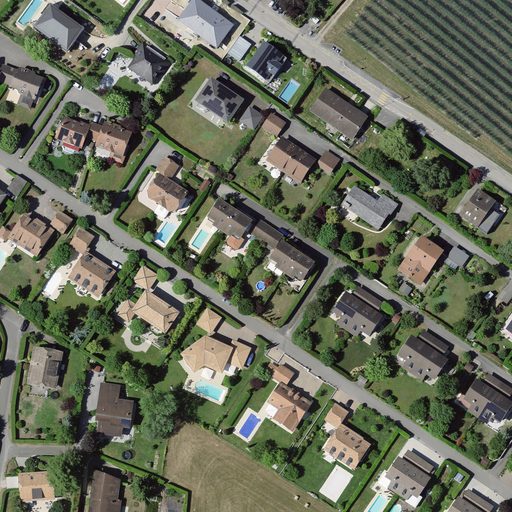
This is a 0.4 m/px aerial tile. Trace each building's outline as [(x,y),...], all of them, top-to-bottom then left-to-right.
[(235,26),(195,0),(191,0),(177,21),(220,49),(235,26)] [(75,25),(49,7),(33,29),(58,48),(75,25)] [(229,52),(242,61),(253,44),(241,35),(229,52)] [(172,62),(142,41),(125,66),(154,87),(172,62)] [(289,59),(264,43),(246,70),(271,87),(289,59)] [(20,75),(0,67),(0,87),(1,85),(10,88),(8,95),(38,106),(48,79),(22,69),(20,75)] [(244,103),(212,82),(196,105),(228,127),(244,103)] [(368,118),(325,89),(310,111),(352,140),(368,118)] [(265,116),(249,106),(239,121),(255,131),(265,116)] [(287,122),(271,112),(262,127),(277,137),(287,122)] [(104,131),(63,115),(52,142),(81,153),(85,141),(95,144),(92,151),(122,162),(133,135),(107,125),(104,131)] [(318,162),(281,137),(266,158),(304,183),(318,162)] [(343,161),(327,151),(317,165),(333,175),(343,161)] [(181,168),(164,156),(138,195),(174,218),(190,194),(171,182),(181,168)] [(9,188),(20,195),(27,182),(17,176),(9,188)] [(377,201),(355,187),(343,206),(383,232),(400,205),(382,193),(377,201)] [(499,203),(479,190),(461,217),(481,230),(499,203)] [(254,224),(219,200),(206,220),(240,243),(254,224)] [(51,225),(64,232),(73,217),(60,209),(51,225)] [(55,234),(22,214),(7,239),(40,259),(55,234)] [(260,216),(250,230),(274,247),(284,233),(260,216)] [(444,254),(421,238),(398,272),(421,287),(444,254)] [(317,265),(282,242),(268,264),(302,287),(317,265)] [(447,259),(463,267),(470,253),(454,245),(447,259)] [(117,269),(86,250),(68,279),(99,298),(117,269)] [(135,280),(151,289),(160,273),(143,264),(135,280)] [(384,317),(342,291),(328,314),(337,319),(334,324),(354,336),(359,329),(372,337),(384,317)] [(181,316),(147,292),(133,313),(167,337),(181,316)] [(221,319),(206,309),(195,327),(209,337),(221,319)] [(455,363),(413,337),(399,360),(408,365),(405,369),(426,382),(430,375),(443,383),(455,363)] [(253,347),(235,340),(231,349),(205,339),(180,357),(194,377),(205,369),(226,377),(230,366),(243,371),(253,347)] [(63,355),(32,351),(27,387),(58,391),(63,355)] [(511,412),(511,400),(475,379),(461,401),(470,406),(467,411),(488,423),(492,416),(505,424),(511,412)] [(311,404),(279,386),(269,404),(282,411),(275,424),(294,435),(311,404)] [(135,395),(99,392),(95,440),(131,442),(135,395)] [(371,447),(339,426),(323,450),(355,471),(371,447)] [(433,483),(398,459),(383,480),(391,486),(387,492),(406,505),(411,498),(419,503),(433,483)] [(53,475),(19,477),(20,507),(55,504),(53,475)] [(120,511),(123,483),(94,475),(89,511),(120,511)] [(9,486),(18,486),(17,476),(9,476),(9,486)] [(480,511),(458,497),(447,511),(480,511)]
